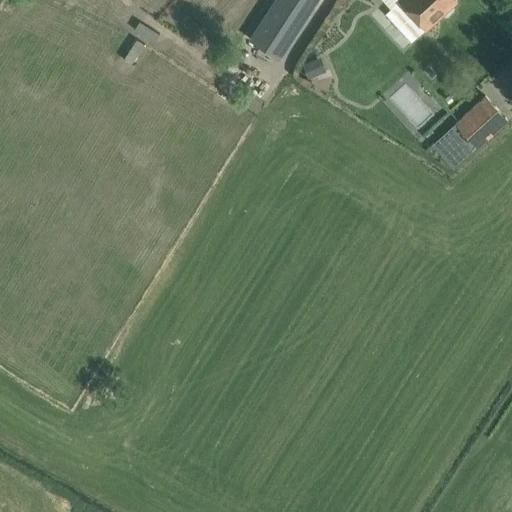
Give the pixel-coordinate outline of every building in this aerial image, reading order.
[(74,80),(117,6),(107,0),(21,0),(0,37),(74,80)] [(276,0),(250,40),(281,59),(318,0),(276,0)] [(401,0),(400,1),(426,30),(457,1),(455,0),(401,0)] [(84,114),(125,140),(139,119),(97,93),(84,114)] [(456,123),(461,128),(449,139),(467,158),(508,120),(485,96),(456,123)]
